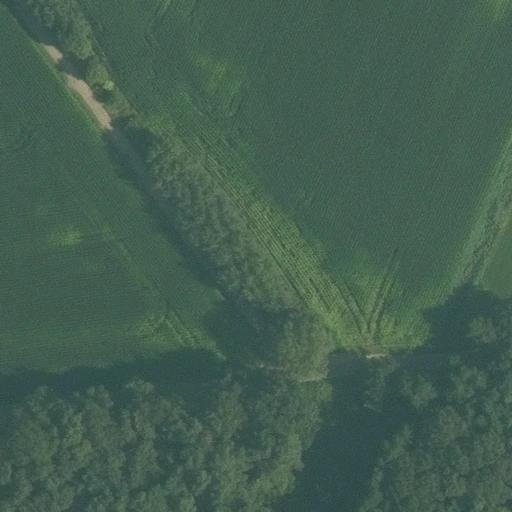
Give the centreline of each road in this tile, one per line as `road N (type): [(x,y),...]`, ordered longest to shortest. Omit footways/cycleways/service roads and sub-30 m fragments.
road 1 (unclassified): [(0,411),(511,337)]
road 2 (track): [(295,374),(17,0)]
